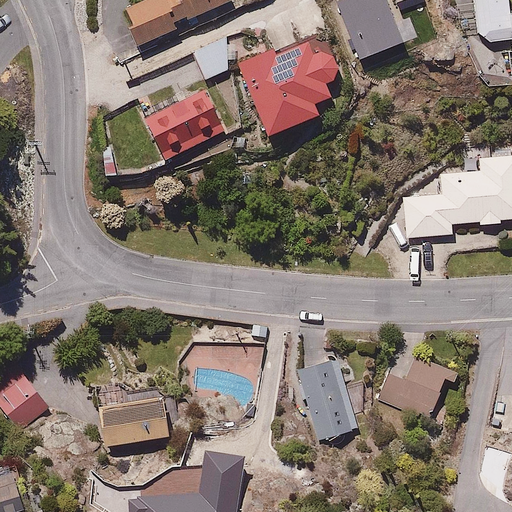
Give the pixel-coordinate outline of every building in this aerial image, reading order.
[(144,48),(236,3),(234,0),(144,0),(125,10),(144,48)] [(385,0),(339,0),(336,1),(359,60),(403,42),(385,0)] [(511,0),(477,0),(479,34),(491,41),(511,39),(511,0)] [(227,36),(193,52),(206,80),(228,70),(227,36)] [(273,49),(240,63),(272,138),(326,115),(322,105),(340,97),(334,84),(346,79),(332,48),(320,53),(314,40),(276,56),(273,49)] [(223,128),(205,91),(148,120),(167,156),(223,128)] [(403,197),(406,236),(452,233),(451,223),(479,220),(479,224),(502,222),(502,218),(511,216),(511,154),(479,157),(480,169),(437,172),(439,194),(403,197)] [(451,367),(414,354),(406,377),(393,373),(384,401),(434,418),(451,367)] [(338,360),(301,370),(320,439),(356,429),(338,360)] [(49,403),(25,375),(0,396),(0,409),(18,430),(49,403)] [(167,400),(102,406),(106,446),(172,439),(167,400)] [(20,471),(0,478),(0,511),(24,511),(33,509),(20,471)]
